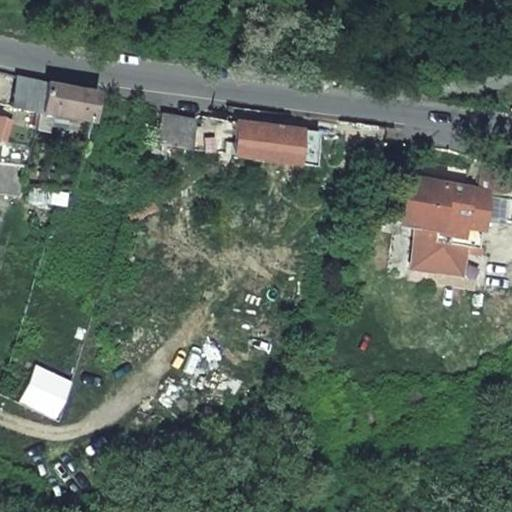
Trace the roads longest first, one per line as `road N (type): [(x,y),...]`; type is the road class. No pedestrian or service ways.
road 1 (tertiary): [(391,111),(176,85),(0,51)]
road 2 (residential): [(511,68),(391,111)]
